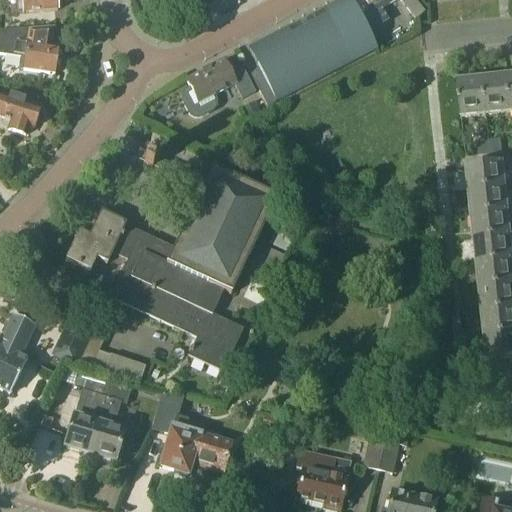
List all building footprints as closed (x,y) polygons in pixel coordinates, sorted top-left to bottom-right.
[(54,0),(21,0),(22,15),(56,12),(54,0)] [(378,12),(396,2),(394,0),(352,0),(348,2),(348,1),(269,42),(268,40),(246,51),(259,75),(249,80),(264,108),(374,51),(365,33),(384,22),(378,12)] [(407,0),(401,5),(413,21),(423,13),(412,0),(407,0)] [(51,50),(54,30),(53,30),(25,32),(0,34),(0,53),(24,58),(22,72),(53,77),(57,51),(51,50)] [(239,102),(252,95),(240,70),(228,76),(221,64),(184,83),(187,90),(184,91),(183,92),(181,94),(180,96),(180,98),(179,100),(179,102),(180,105),(187,117),(188,119),(190,120),(192,120),(194,120),(196,121),(199,120),(210,114),(212,112),(213,110),(214,108),(215,105),(215,103),(212,97),(231,87),(239,102)] [(509,115),(505,78),(480,81),(484,118),(509,115)] [(484,118),(480,81),(455,83),(459,120),(484,118)] [(0,98),(0,120),(10,123),(7,132),(25,138),(27,129),(32,131),(39,111),(23,106),(24,102),(8,97),(7,101),(0,98)] [(252,104),(236,112),(243,125),(259,116),(252,104)] [(489,156),(501,155),(500,141),(488,142),(489,156)] [(489,156),(488,142),(476,143),(477,157),(489,156)] [(504,188),(501,163),(464,167),(467,192),(504,188)] [(274,201),(211,171),(170,258),(136,242),(126,264),(109,300),(195,341),(207,316),(211,317),(222,294),(229,297),(274,201)] [(507,212),(504,188),(467,192),(470,216),(507,212)] [(509,237),(507,212),(470,216),(472,241),(509,237)] [(124,226),(100,215),(88,239),(77,234),(64,262),(89,274),(95,261),(105,266),(110,256),(126,264),(136,242),(120,235),(124,226)] [(511,261),(509,237),(472,241),(475,265),(511,261)] [(511,285),(511,263),(511,261),(475,265),(477,289),(511,285)] [(511,310),(511,285),(477,289),(480,314),(511,310)] [(511,334),(511,310),(480,314),(483,338),(511,334)] [(207,316),(195,341),(187,359),(221,375),(242,332),(211,317),(207,316)] [(34,328),(12,317),(0,341),(0,393),(8,397),(26,361),(20,358),(34,328)] [(90,337),(69,327),(54,358),(75,368),(90,337)] [(77,365),(89,371),(105,339),(93,333),(77,365)] [(511,359),(511,334),(483,338),(485,363),(511,359)] [(116,361),(111,375),(139,384),(144,370),(116,361)] [(109,384),(86,377),(81,394),(93,397),(85,423),(72,419),(64,450),(89,457),(109,384)] [(130,390),(109,384),(89,457),(114,464),(123,433),(112,430),(119,405),(125,407),(130,390)] [(230,448),(198,438),(200,432),(185,427),(187,423),(175,419),(180,401),(162,396),(151,433),(168,438),(159,469),(186,478),(191,463),(222,473),(230,448)] [(370,441),(363,471),(375,473),(386,428),(391,406),(373,401),(364,440),(370,441)] [(272,445),(278,422),(263,419),(257,442),(272,445)] [(386,428),(375,473),(391,477),(398,448),(406,450),(409,433),(386,428)] [(338,511),(349,468),(298,456),(295,473),(300,475),(294,501),(323,507),(322,511),(324,511),(338,511)] [(432,511),(434,504),(390,494),(386,511),(432,511)]
